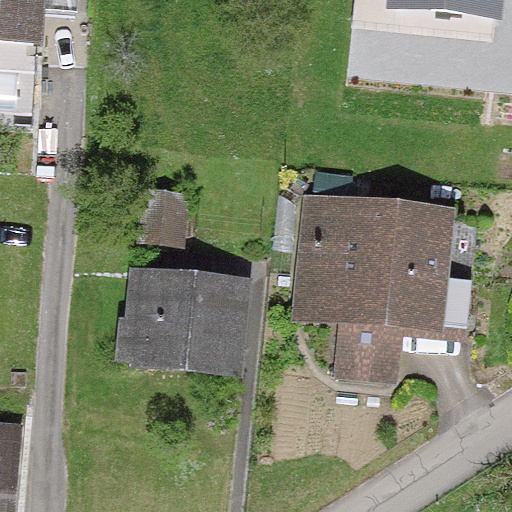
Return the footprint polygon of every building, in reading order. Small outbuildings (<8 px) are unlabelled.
[(35,0),(0,0),(0,41),(33,43),(35,0)] [(39,0),(39,15),(77,15),(77,0),(39,0)] [(391,0),(391,8),(497,18),(498,0),(391,0)] [(189,191),(140,188),(137,247),(186,250),(189,191)] [(442,216),(309,204),(299,320),(432,331),(442,216)] [(241,289),(134,277),(124,360),(232,373),(241,289)] [(0,511),(2,511),(10,436),(0,435),(0,511)]
